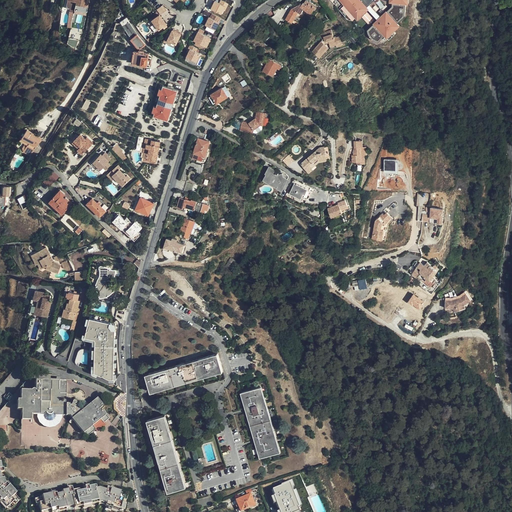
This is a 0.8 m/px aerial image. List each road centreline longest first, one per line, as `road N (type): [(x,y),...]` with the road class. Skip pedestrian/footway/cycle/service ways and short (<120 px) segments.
road 1 (residential): [(130,407),(229,380),(216,334),(140,286)]
road 2 (tertiary): [(148,262),(206,75)]
road 3 (residential): [(148,262),(54,167),(0,180)]
road 4 (secondary): [(511,158),(493,87),(494,0)]
road 5 (unknown): [(0,396),(30,368),(130,399)]
road 6 (secondary): [(511,373),(503,319),(511,235)]
road 7 (tertiary): [(130,407),(128,332),(140,286)]
